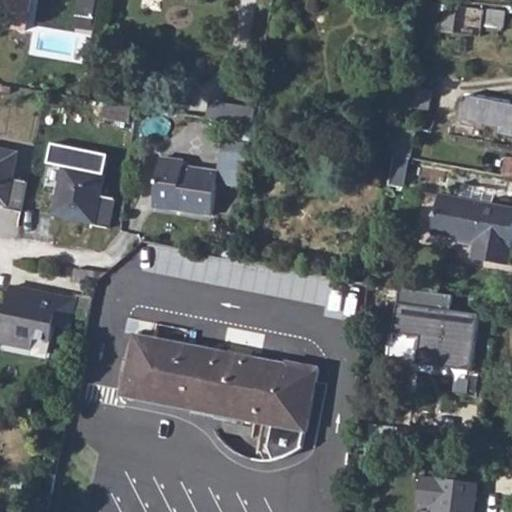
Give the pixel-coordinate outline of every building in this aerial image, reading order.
[(12,0),(11,10),(28,12),(30,0),(12,0)] [(78,0),(76,27),(92,29),(95,0),(78,0)] [(447,2),(445,26),(504,32),(506,7),(447,2)] [(28,12),(11,10),(5,42),(23,45),(28,12)] [(407,84),(402,111),(409,113),(410,106),(418,107),(422,87),(407,84)] [(511,103),(466,95),(462,116),(503,124),(502,130),(511,131),(511,103)] [(211,101),(208,117),(236,121),(238,105),(211,101)] [(111,102),(109,117),(129,120),(132,105),(111,102)] [(238,105),(236,121),(253,123),(255,108),(238,105)] [(399,123),(393,153),(410,156),(417,127),(399,123)] [(162,156),(155,199),(177,202),(177,208),(213,214),(218,182),(244,185),(250,140),(224,137),(219,170),(183,164),(184,159),(162,156)] [(511,143),(492,140),(492,147),(511,150),(511,143)] [(93,224),(109,227),(115,196),(101,194),(109,152),(54,141),(50,161),(65,164),(56,212),(94,218),(93,224)] [(5,208),(21,211),(28,179),(12,176),(16,152),(0,148),(0,199),(7,201),(5,208)] [(495,200),(497,191),(466,183),(463,192),(495,200)] [(432,231),(457,235),(474,239),(473,244),(471,257),(508,264),(511,242),(511,206),(440,192),(432,231)] [(155,199),(155,205),(177,208),(177,202),(155,199)] [(457,235),(456,241),(473,244),(474,239),(457,235)] [(77,267),(75,280),(96,284),(97,281),(108,271),(78,266),(77,267)] [(459,292),(402,286),(400,305),(457,311),(459,292)] [(7,314),(0,312),(0,341),(33,348),(35,338),(53,341),(55,325),(61,295),(12,287),(8,305),(7,314)] [(79,293),(75,315),(87,317),(91,296),(79,293)] [(61,295),(55,325),(71,328),(75,298),(61,295)] [(0,303),(0,312),(7,314),(8,305),(0,303)] [(457,311),(400,305),(397,334),(425,337),(422,365),(477,371),(483,313),(457,311)] [(125,397),(263,423),(274,425),(270,447),(275,461),(283,459),(291,456),(301,450),(305,431),(308,431),(320,368),(289,362),(288,365),(136,335),(125,397)] [(473,511),(476,482),(419,477),(416,507),(436,509),(435,511),(473,511)]
